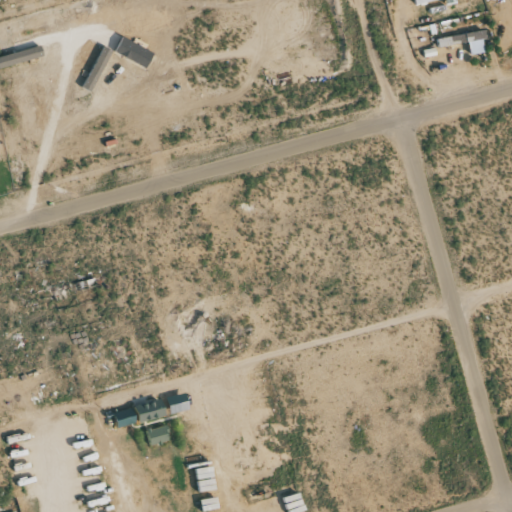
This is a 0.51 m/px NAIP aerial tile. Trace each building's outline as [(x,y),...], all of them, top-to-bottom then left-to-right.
[(485,51),(480,29),(436,40),(438,47),(466,40),(470,55),(485,51)] [(0,56),(0,68),(41,55),(38,45),(0,56)] [(167,413),(186,411),(184,394),(165,396),(167,413)] [(164,415),(159,398),(133,406),(137,422),(164,415)] [(116,427),(134,422),(130,408),(112,414),(116,427)] [(164,426),(145,430),(149,445),(167,440),(164,426)]
